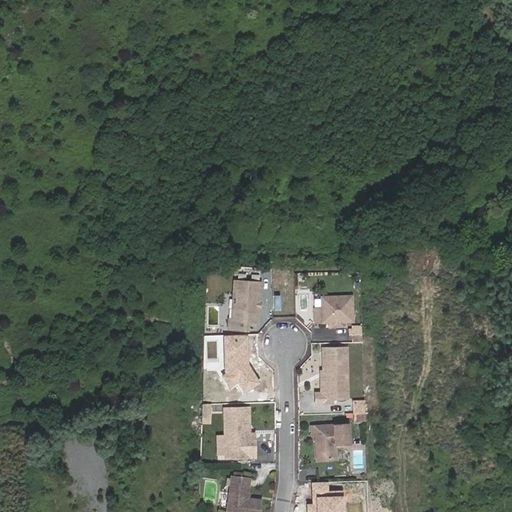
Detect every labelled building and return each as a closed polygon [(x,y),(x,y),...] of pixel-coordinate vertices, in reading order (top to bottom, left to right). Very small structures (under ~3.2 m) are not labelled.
[(254,324),(257,283),(230,281),(226,329),(244,331),(245,324),(254,324)] [(317,296),(317,324),(325,324),(325,328),(344,328),(344,323),(350,323),(349,296),(317,296)] [(245,336),(225,337),(226,372),(221,375),(229,387),(238,381),(245,391),(259,382),(246,363),(245,336)] [(337,387),(347,387),(347,347),(326,347),(326,392),(319,393),(318,393),(318,402),(334,402),(334,391),(337,387)] [(363,400),(352,401),(353,411),(364,410),(363,400)] [(243,434),(241,408),(223,409),(221,409),(222,458),(251,457),(250,434),(243,434)] [(364,418),(364,410),(353,411),(353,419),(364,418)] [(311,426),(313,462),(335,460),(334,449),(346,448),(345,424),(311,426)] [(244,498),(247,479),(227,477),(222,511),(256,511),(258,500),(244,498)] [(327,482),(311,483),(312,503),(306,504),(305,511),(344,511),(344,491),(328,491),(327,482)]
